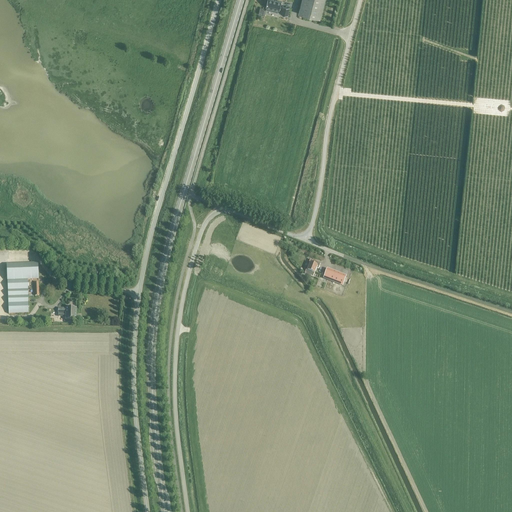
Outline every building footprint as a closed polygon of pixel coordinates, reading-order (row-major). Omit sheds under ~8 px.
[(272,0),(267,0),(265,7),(267,8),(266,10),(277,13),(278,10),(279,11),(279,9),(281,10),(280,14),(287,16),(289,8),(282,6),(282,8),(280,7),(281,2),(272,0)] [(301,0),(298,14),(320,19),(324,0),(301,0)] [(320,264),(310,260),(304,274),(313,277),(316,268),(318,269),(320,264)] [(26,281),(37,281),(37,264),(6,265),(6,282),(26,281)] [(342,286),(346,277),(327,269),(323,278),(342,286)] [(6,282),(7,291),(27,290),(26,281),(6,282)] [(7,305),(7,314),(28,314),(27,304),(7,305)] [(75,320),(76,309),(65,308),(65,309),(57,309),(57,314),(65,314),(64,320),(75,320)]
